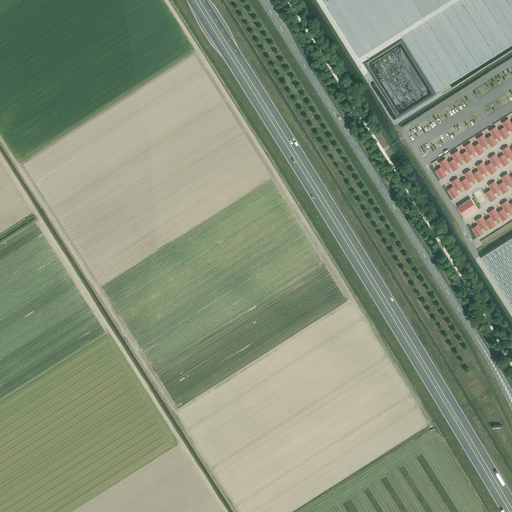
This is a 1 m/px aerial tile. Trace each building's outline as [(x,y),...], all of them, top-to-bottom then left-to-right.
[(442,167),(435,171),(441,180),(447,176),(445,172),(451,168),(454,172),(460,168),(457,164),(464,160),(466,164),(472,160),(470,156),(476,152),(479,156),(485,152),(482,148),(489,144),(491,148),(497,144),(495,140),(501,136),(504,140),(510,136),(508,132),(511,129),(511,122),(511,123),(508,119),(502,123),(504,127),(498,131),(496,127),(489,131),(492,135),(486,139),(483,135),(477,139),(479,143),(473,147),(470,143),(464,147),(467,151),(460,155),(458,151),(452,155),(454,159),(448,163),(445,159),(439,163),(442,167)] [(454,186),(448,190),(453,199),(459,195),(457,191),(463,187),(466,191),(472,187),(469,183),(476,179),(478,183),(484,179),(482,175),(488,171),(491,175),(497,171),(495,167),(501,163),(503,167),(510,163),(507,159),(511,155),(511,149),(510,150),(508,146),(502,150),(504,154),(498,158),(495,154),(489,158),(491,162),(485,166),(483,162),(476,166),(479,170),(473,174),(470,170),(464,174),(466,178),(460,182),(457,178),(451,182),(454,186)] [(491,190),(485,194),(490,202),(497,198),(494,194),(500,190),(503,194),(509,190),(507,186),(511,182),(511,176),(510,178),(507,174),(501,178),(504,182),(497,186),(495,182),(489,186),(491,190)] [(471,199),(458,207),(464,217),(477,209),(471,199)] [(478,225),(472,229),(477,237),(484,233),(481,229),(487,225),(490,229),(496,225),(494,221),(500,217),(503,221),(509,217),(506,213),(511,209),(511,203),(510,205),(507,201),(501,205),(503,209),(497,213),(494,209),(488,213),(491,217),(484,221),(482,217),(475,221),(478,225)] [(511,237),(481,257),(511,306),(511,237)]
